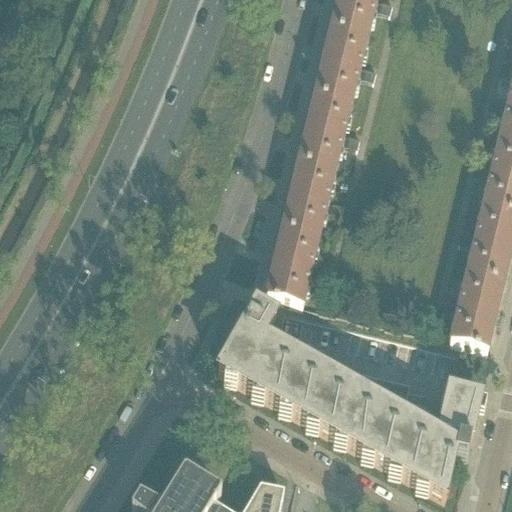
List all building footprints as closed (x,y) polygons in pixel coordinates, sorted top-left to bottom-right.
[(339,0),(330,37),(368,46),(375,18),(389,21),(392,10),(377,7),(378,0),(339,0)] [(330,37),(314,104),(352,113),(358,85),(373,88),(376,78),(361,74),(368,46),(330,37)] [(504,120),(498,148),(511,151),(511,89),(507,110),(492,106),(489,117),(504,120)] [(314,104),(298,171),(335,180),(342,152),(357,156),(360,145),(345,141),(352,113),(314,104)] [(488,187),(481,217),(511,224),(511,151),(498,148),(491,176),(476,173),(473,184),(488,187)] [(298,171),(282,238),(319,247),(326,218),(341,222),(344,211),(329,208),(335,180),(298,171)] [(473,253),(466,282),(503,291),(511,255),(511,224),(481,217),(475,243),(460,239),(458,250),(473,253)] [(319,247),(282,238),(265,306),(273,308),(278,310),(278,309),(302,315),(309,285),(325,289),(327,279),(312,275),(319,247)] [(503,291),(466,282),(459,310),(444,306),(441,317),(457,321),(450,350),(474,356),(473,357),(478,358),(479,357),(487,359),(503,291)] [(449,398),(445,412),(438,441),(274,348),(276,339),(279,340),(284,317),(272,314),(272,315),(268,322),(255,315),(250,325),(246,323),(242,322),(237,322),(233,323),(229,324),(226,326),(223,329),(220,333),(239,344),(218,381),(428,499),(444,508),(458,447),(470,449),(480,405),(449,398)] [(279,511),(282,501),(260,497),(252,510),(251,509),(249,511),(213,511),(211,510),(217,502),(215,500),(214,502),(187,485),(188,484),(186,483),(167,511),(149,511),(143,509),(138,507),(135,511),(279,511)]
